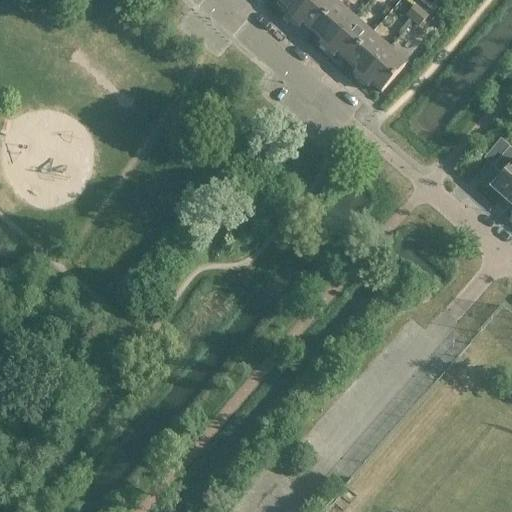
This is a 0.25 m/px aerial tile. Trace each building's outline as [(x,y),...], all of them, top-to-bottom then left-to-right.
[(291,22),(310,0),(279,0),(277,3),(287,11),(284,15),(291,22)] [(337,3),(334,0),(310,0),(291,22),(299,29),(303,25),(311,33),(337,3)] [(326,52),(355,18),(337,3),(311,33),(322,41),(318,45),(326,52)] [(406,17),(413,23),(422,12),(415,7),(406,17)] [(428,18),(422,12),(413,23),(419,28),(428,18)] [(346,63),(372,33),(355,18),(326,52),(333,59),(337,55),(346,63)] [(361,82),(390,49),(372,33),(346,63),(356,71),(352,75),(361,82)] [(407,64),(390,49),(361,82),(368,89),(371,85),(381,93),(407,64)] [(511,150),(509,148),(492,167),(502,176),(499,180),(497,178),(489,187),(507,202),(511,195),(511,150)]
